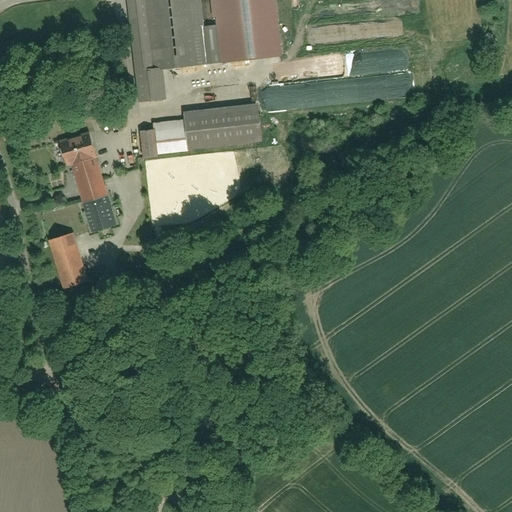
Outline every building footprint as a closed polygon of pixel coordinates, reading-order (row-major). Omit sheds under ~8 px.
[(141,0),(147,69),(219,64),(216,27),(200,28),(198,0),(141,0)] [(278,0),(215,0),(223,63),(284,56),(278,0)] [(405,95),(403,74),(352,78),(353,85),(359,85),(359,86),(362,86),(361,80),(366,80),(366,85),(382,84),(383,97),(405,95)] [(155,120),(159,155),(260,144),(256,109),(155,120)] [(62,145),(90,234),(116,226),(88,136),(62,145)] [(199,182),(203,189),(210,194),(223,193),(230,187),(232,177),(229,168),(222,163),(211,162),(205,165),(200,172),(199,182)] [(147,170),(148,200),(181,200),(180,170),(147,170)] [(71,235),(48,242),(62,288),(85,281),(71,235)]
